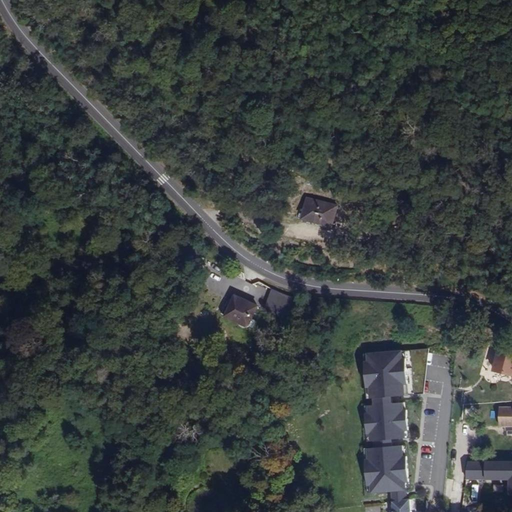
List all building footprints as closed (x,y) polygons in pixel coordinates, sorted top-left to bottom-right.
[(322,225),(326,202),(307,197),(301,220),(322,225)] [(337,205),(326,202),(322,225),(331,227),(337,205)] [(225,316),(248,327),(257,306),(234,297),(225,316)] [(511,374),(511,348),(498,346),(493,370),(511,374)] [(405,350),(365,353),(369,395),(408,392),(405,350)] [(406,398),(366,401),(368,440),(408,438),(406,398)] [(511,406),(498,407),(498,427),(511,426),(511,406)] [(405,445),(365,448),(368,490),(407,488),(405,445)] [(507,480),(507,496),(511,495),(511,460),(465,461),(466,480),(507,480)] [(494,480),(494,493),(506,493),(507,481),(494,480)] [(411,499),(393,500),(393,511),(411,511),(410,500),(411,499)]
